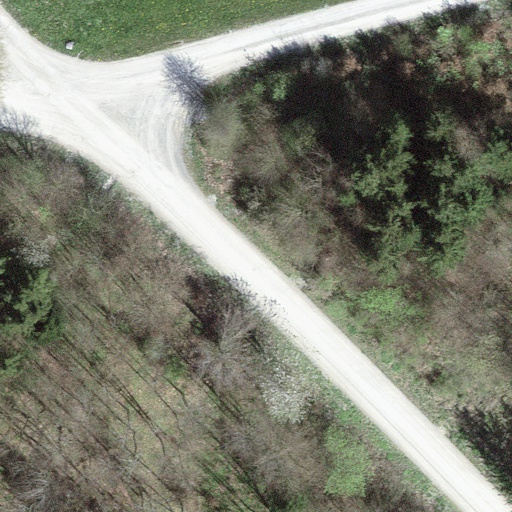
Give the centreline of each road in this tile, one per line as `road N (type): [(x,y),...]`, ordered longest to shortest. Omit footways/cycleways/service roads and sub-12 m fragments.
road 1 (track): [(501,511),(250,258),(126,152),(38,97)]
road 2 (track): [(38,97),(432,0)]
